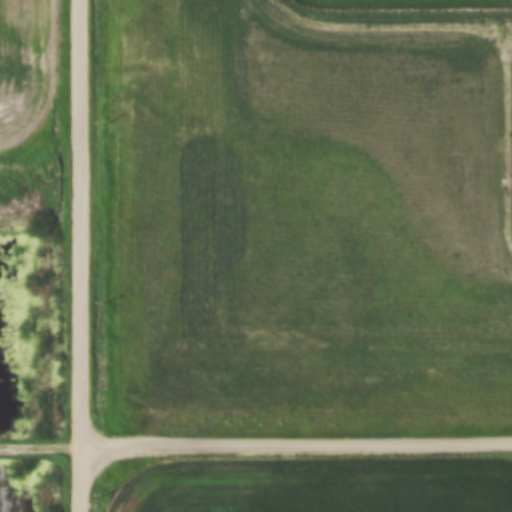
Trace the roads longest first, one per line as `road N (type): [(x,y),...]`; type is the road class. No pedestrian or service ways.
road 1 (residential): [(83,511),(81,0)]
road 2 (residential): [(83,448),(511,442)]
